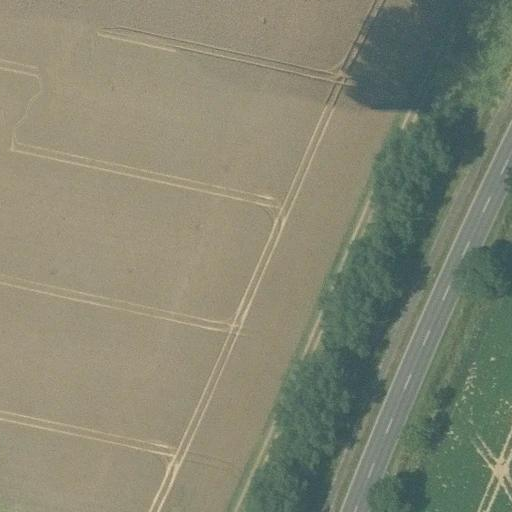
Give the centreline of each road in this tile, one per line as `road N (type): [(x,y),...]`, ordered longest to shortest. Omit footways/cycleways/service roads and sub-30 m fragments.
road 1 (track): [(236,511),(466,0)]
road 2 (track): [(511,42),(420,231),(304,511)]
road 3 (secondary): [(356,511),(511,155)]
